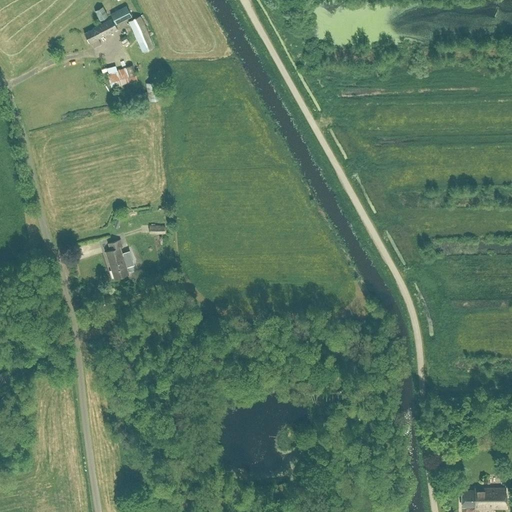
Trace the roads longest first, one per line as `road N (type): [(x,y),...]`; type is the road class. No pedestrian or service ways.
road 1 (unclassified): [(434,511),(407,299),(243,0)]
road 2 (unclassified): [(97,511),(72,320),(0,77)]
